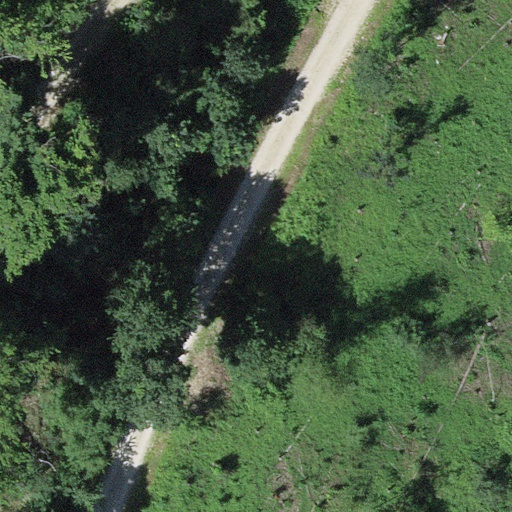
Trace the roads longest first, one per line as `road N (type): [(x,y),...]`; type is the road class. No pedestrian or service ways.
road 1 (track): [(359,0),(162,381),(113,511)]
road 2 (track): [(0,164),(107,0)]
